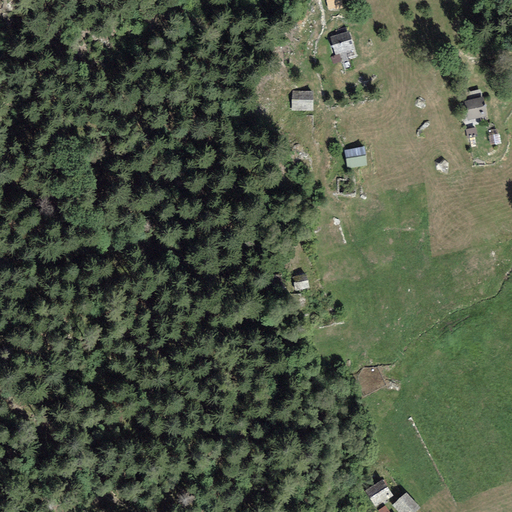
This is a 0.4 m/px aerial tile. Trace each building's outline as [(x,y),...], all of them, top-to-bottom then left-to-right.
[(343,0),(328,0),(329,10),(345,9),(343,0)] [(350,33),(330,38),(335,56),(339,55),(341,61),(356,57),(350,33)] [(313,92),(293,92),(292,111),(312,112),(313,92)] [(483,98),(464,102),(468,121),(486,118),(483,98)] [(364,149),(344,152),(347,170),(367,167),(364,149)] [(308,278),(293,281),(295,289),(310,287),(308,278)] [(393,494),(382,478),(365,490),(375,506),(393,494)] [(413,511),(420,506),(406,491),(392,505),(398,511),(413,511)]
